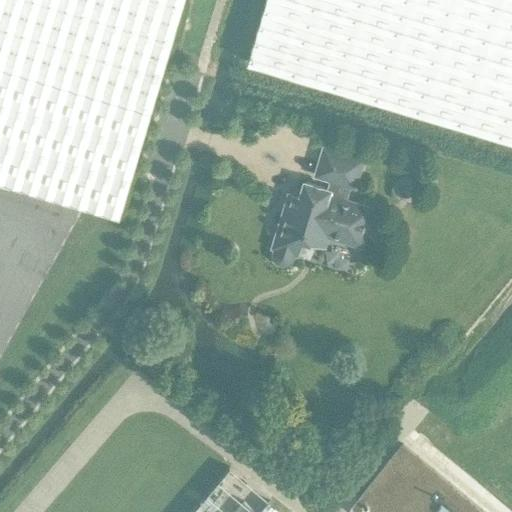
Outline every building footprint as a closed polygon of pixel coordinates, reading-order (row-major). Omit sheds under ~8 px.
[(0,0),(0,179),(120,215),(183,0),(0,0)] [(511,0),(272,0),(254,61),(511,137),(511,0)] [(289,193),(269,259),(315,273),(327,234),(360,244),(372,207),(344,199),(348,183),(354,185),(362,158),(324,147),(316,174),(332,178),(329,188),(305,181),(300,196),(289,193)] [(484,511),(400,441),(353,497),(371,511),(484,511)] [(282,511),(268,500),(258,511),(282,511)] [(252,511),(254,510),(244,501),(234,511),(252,511)]
